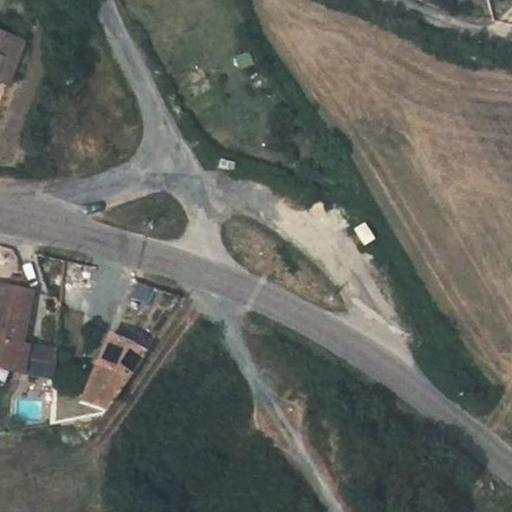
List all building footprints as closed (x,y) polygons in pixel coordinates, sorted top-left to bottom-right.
[(23,46),(0,38),(0,66),(15,70),(23,46)] [(0,82),(10,85),(15,70),(0,66),(0,82)] [(24,343),(37,287),(0,279),(0,304),(0,305),(0,307),(0,369),(26,372),(29,351),(30,347),(24,343)] [(95,386),(57,386),(52,418),(112,407),(161,335),(152,330),(141,346),(112,337),(95,386)] [(58,374),(60,355),(29,351),(26,372),(58,374)]
